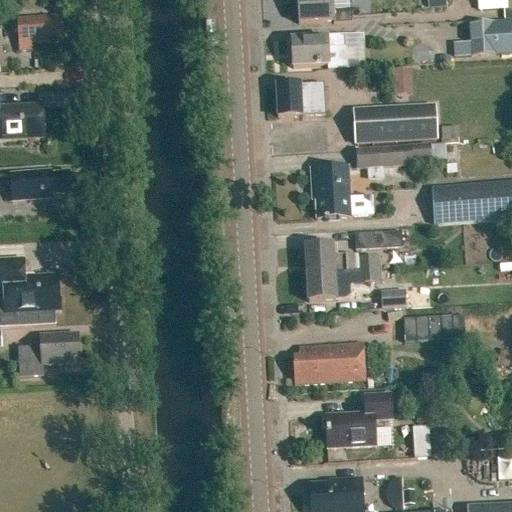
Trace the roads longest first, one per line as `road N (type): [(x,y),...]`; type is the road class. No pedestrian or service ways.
road 1 (unclassified): [(129,511),(99,0)]
road 2 (secondary): [(265,511),(236,0)]
